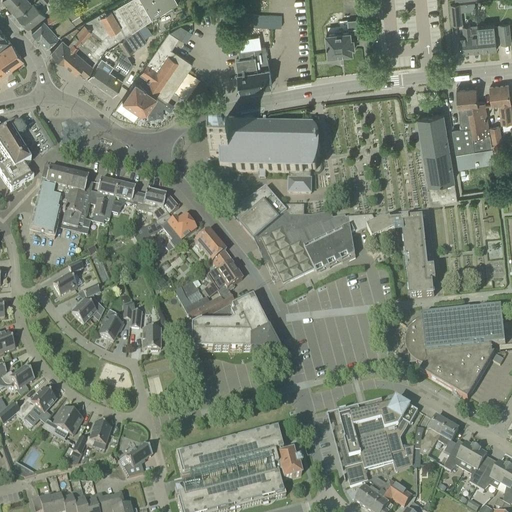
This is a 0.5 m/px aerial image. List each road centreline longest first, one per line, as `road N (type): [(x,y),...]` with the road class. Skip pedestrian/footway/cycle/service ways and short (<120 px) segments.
road 1 (secondary): [(158,144),(208,114),(296,94),(511,71)]
road 2 (unclassified): [(294,370),(262,285),(168,168),(158,144)]
road 3 (track): [(511,242),(503,198),(458,196),(447,110),(422,115),(410,80)]
road 4 (residential): [(303,401),(395,385),(492,440)]
road 5 (residential): [(145,416),(107,414),(66,393),(27,343),(15,294)]
road 6 (residential): [(145,416),(131,366),(83,344),(38,295),(15,294)]
road 7 (secondary): [(158,144),(71,101),(47,98)]
